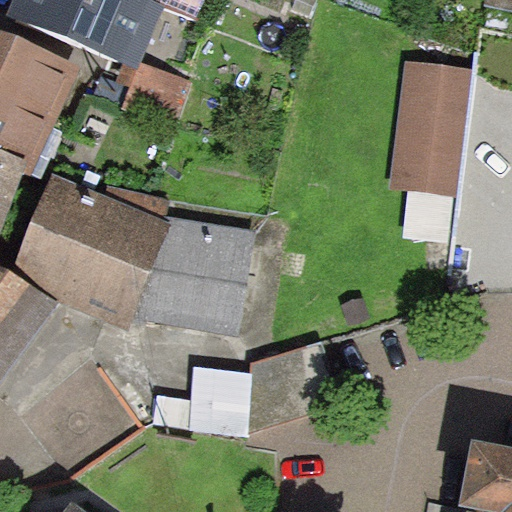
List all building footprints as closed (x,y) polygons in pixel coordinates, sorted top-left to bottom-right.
[(10,0),(0,21),(0,29),(129,75),(151,14),(145,12),(110,0),(10,0)] [(150,0),(110,0),(145,12),(150,0)] [(511,0),(483,0),(481,12),(511,19),(511,0)] [(70,76),(0,39),(0,170),(16,179),(70,76)] [(511,218),(511,81),(408,69),(389,229),(509,244),(511,218)] [(0,201),(16,179),(0,170),(0,201)] [(154,218),(29,186),(2,292),(114,321),(218,348),(246,242),(154,218)] [(0,291),(0,376),(9,363),(40,320),(0,291)] [(192,436),(252,441),(258,379),(198,373),(192,436)] [(511,511),(511,465),(482,459),(472,511),(511,511)]
